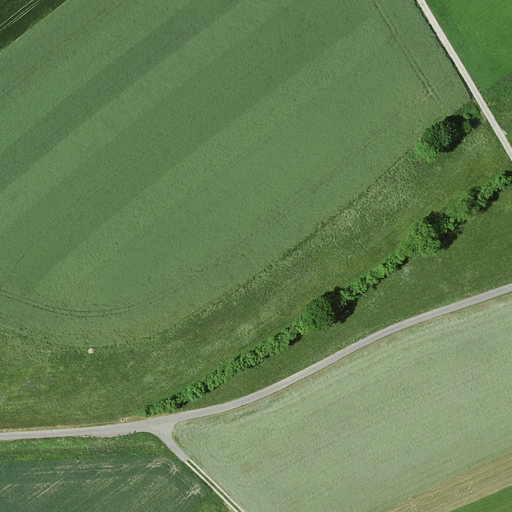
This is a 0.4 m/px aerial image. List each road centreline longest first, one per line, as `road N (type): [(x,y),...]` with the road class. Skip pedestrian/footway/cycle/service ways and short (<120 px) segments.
road 1 (track): [(0,436),(217,409),(393,328),(511,286)]
road 2 (track): [(421,0),(511,155)]
road 3 (track): [(240,511),(157,421)]
